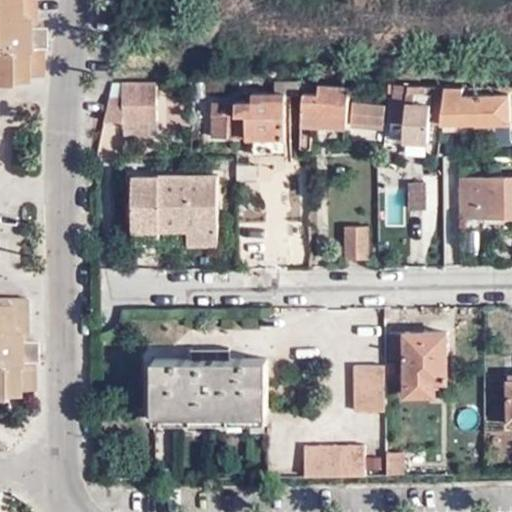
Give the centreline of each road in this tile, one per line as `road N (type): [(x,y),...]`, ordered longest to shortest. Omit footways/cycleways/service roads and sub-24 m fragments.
road 1 (residential): [(79,0),(57,467)]
road 2 (residential): [(511,286),(127,290)]
